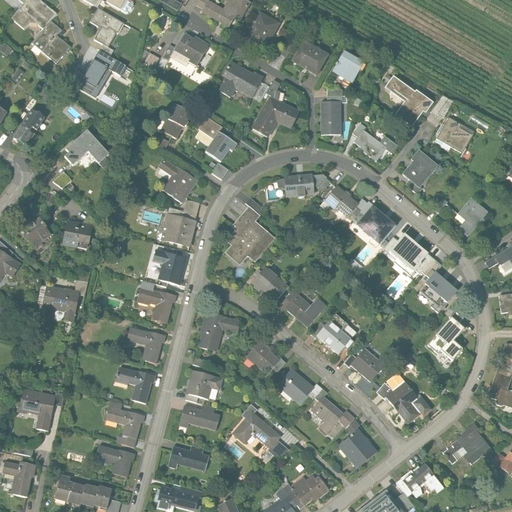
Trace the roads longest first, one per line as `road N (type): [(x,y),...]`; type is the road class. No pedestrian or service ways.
road 1 (residential): [(409,451),(462,401),(481,362),(476,288),(447,244),(358,169),(311,154)]
road 2 (residential): [(196,286),(226,289),(261,309),(357,391),(409,451)]
road 3 (residential): [(196,286),(136,511)]
road 4 (residential): [(311,154),(266,163),(228,191),(211,222),(196,286)]
road 5 (residential): [(311,154),(305,90),(198,23)]
